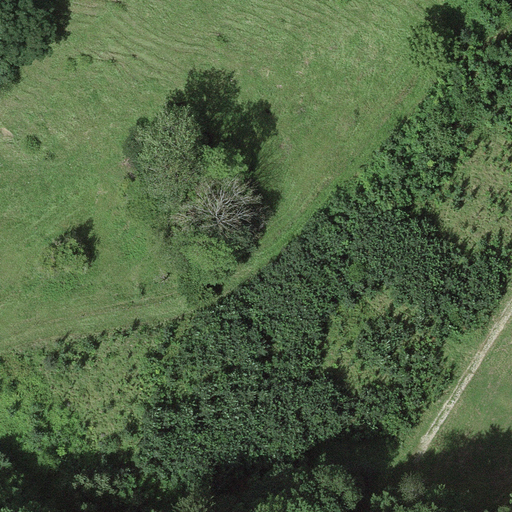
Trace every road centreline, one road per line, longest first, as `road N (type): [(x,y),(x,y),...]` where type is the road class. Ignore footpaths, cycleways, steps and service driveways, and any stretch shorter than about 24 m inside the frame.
road 1 (track): [(419,0),(439,24),(431,72),(286,239),(179,312),(82,320),(0,348)]
road 2 (track): [(511,299),(383,511)]
